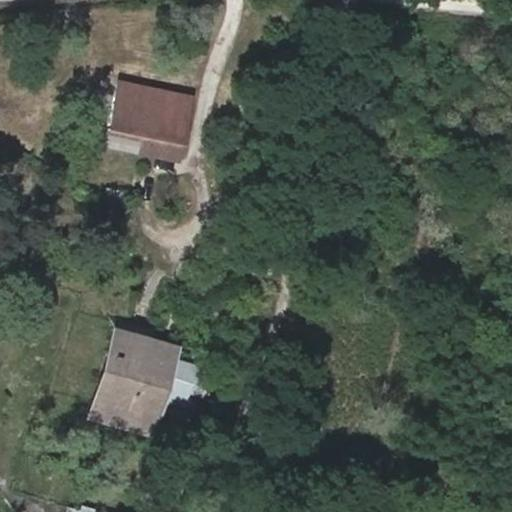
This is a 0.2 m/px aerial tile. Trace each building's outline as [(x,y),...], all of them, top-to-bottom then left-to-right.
[(138,136),(135,150),(146,153),(150,138),(179,145),(189,100),(115,83),(105,128),(138,136)] [(102,142),(104,143),(135,150),(138,136),(105,128),(102,142)] [(176,160),(179,145),(150,138),(146,153),(176,160)] [(104,406),(150,419),(170,350),(113,333),(106,358),(116,362),(104,406)] [(176,356),(169,390),(184,393),(191,360),(176,356)] [(116,362),(106,358),(90,415),(146,432),(150,419),(104,406),(116,362)] [(65,511),(91,511),(92,508),(68,502),(65,511)]
